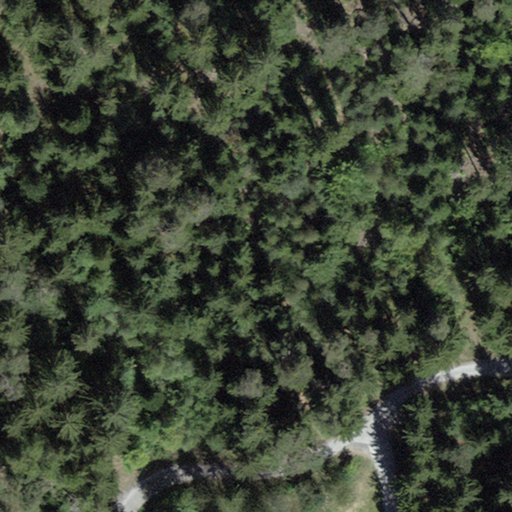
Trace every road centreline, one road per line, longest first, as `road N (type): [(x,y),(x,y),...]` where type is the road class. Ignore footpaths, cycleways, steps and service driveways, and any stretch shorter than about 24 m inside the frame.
road 1 (track): [(125,511),(151,480),(296,469),(344,449),(384,415)]
road 2 (track): [(384,415),(424,389),(511,375)]
